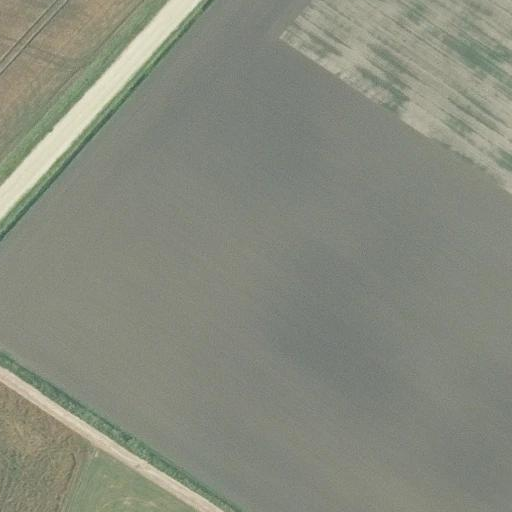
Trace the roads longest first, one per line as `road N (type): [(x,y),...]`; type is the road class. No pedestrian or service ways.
road 1 (track): [(186,0),(0,207)]
road 2 (track): [(0,373),(205,511)]
